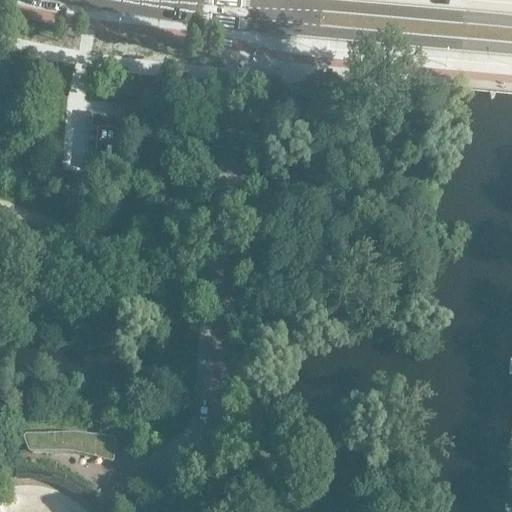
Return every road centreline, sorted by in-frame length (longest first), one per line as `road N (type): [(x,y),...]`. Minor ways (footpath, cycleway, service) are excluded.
road 1 (secondary): [(274,29),(511,55)]
road 2 (secondary): [(511,22),(276,2)]
road 3 (secondary): [(60,0),(274,29)]
